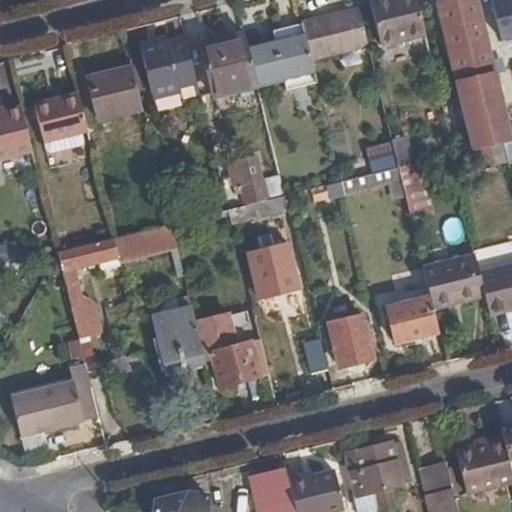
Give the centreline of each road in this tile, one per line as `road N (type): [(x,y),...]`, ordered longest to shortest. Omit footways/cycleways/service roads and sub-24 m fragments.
road 1 (residential): [(0,497),(511,370)]
road 2 (residential): [(0,35),(141,0)]
